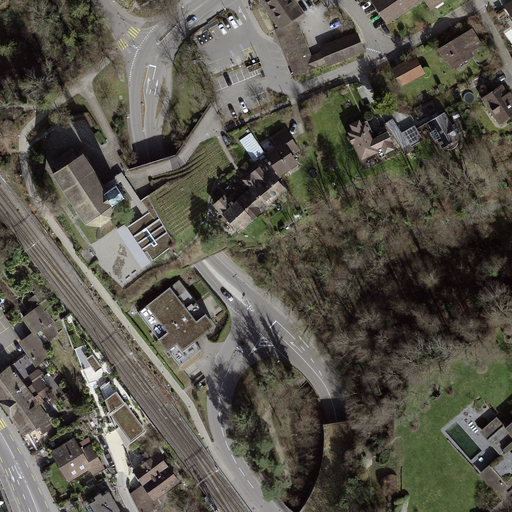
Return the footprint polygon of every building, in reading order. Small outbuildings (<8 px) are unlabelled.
[(291,0),(257,0),(277,29),(300,13),(291,0)] [(369,0),(368,1),(385,24),(421,0),(420,0),(369,0)] [(420,0),(421,0),(429,9),(442,0),(420,0)] [(511,0),(509,0),(502,5),(511,18),(511,0)] [(277,29),(274,30),(293,76),(324,64),(319,52),(310,55),(296,22),(303,19),(300,13),(277,29)] [(471,30),(437,49),(450,70),(474,58),(471,51),(481,47),(471,30)] [(355,32),(318,47),(319,52),(324,64),(326,67),(363,52),(355,32)] [(416,58),(392,69),(400,86),(424,75),(416,58)] [(511,100),(499,84),(479,100),(498,125),(511,114),(511,100)] [(444,114),(425,125),(439,150),(458,140),(444,114)] [(359,121),(349,125),(351,132),(348,134),(364,170),(388,160),(378,137),(373,139),(365,122),(361,124),(359,121)] [(400,131),(387,139),(395,151),(408,143),(411,149),(423,142),(413,126),(401,133),(400,131)] [(273,147),(263,154),(266,160),(276,174),(277,176),(296,164),(290,155),(297,151),(283,129),(268,139),(273,147)] [(253,134),(241,141),(253,160),(265,152),(253,134)] [(81,151),(50,171),(85,225),(100,228),(112,219),(114,206),(125,198),(117,186),(108,192),(103,186),(81,151)] [(276,174),(266,160),(253,170),(275,199),(285,190),(272,177),(276,174)] [(275,199),(253,170),(242,179),(249,188),(263,204),(265,207),(275,199)] [(123,173),(103,186),(108,192),(117,186),(121,182),(143,217),(118,232),(143,268),(174,244),(148,197),(141,200),(123,173)] [(263,204),(249,188),(243,193),(256,209),(263,204)] [(256,209),(243,193),(238,197),(239,199),(235,203),(250,221),(259,213),(256,209)] [(253,224),(250,221),(235,203),(232,205),(225,196),(214,205),(223,215),(225,213),(241,233),(253,224)] [(214,323),(179,279),(139,306),(180,362),(199,347),(193,340),(214,323)] [(24,318),(35,333),(36,332),(41,328),(49,340),(59,333),(39,304),(33,308),(34,310),(24,318)] [(51,355),(36,332),(35,333),(22,342),(37,364),(51,355)] [(103,369),(92,355),(84,360),(95,374),(103,369)] [(10,366),(0,373),(0,400),(25,434),(38,426),(48,442),(58,434),(50,419),(58,415),(47,400),(53,396),(41,379),(26,389),(20,381),(10,366)] [(131,442),(146,430),(117,393),(105,401),(111,417),(131,442)] [(497,418),(478,433),(501,459),(511,449),(511,475),(503,483),(488,467),(477,477),(501,503),(490,511),(511,511),(511,498),(510,496),(511,494),(511,422),(506,428),(497,418)] [(74,440),(53,452),(69,479),(89,466),(93,473),(103,467),(91,447),(81,452),(74,440)] [(158,453),(133,470),(143,483),(168,466),(158,453)] [(143,483),(132,493),(140,511),(146,511),(159,506),(155,497),(179,480),(168,466),(143,483)] [(109,492),(86,505),(89,511),(116,511),(120,510),(109,492)]
